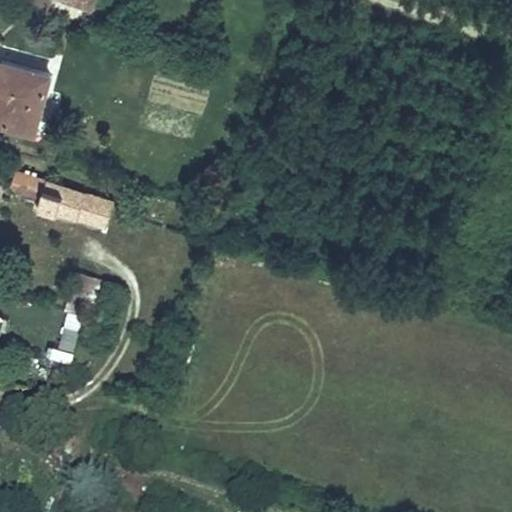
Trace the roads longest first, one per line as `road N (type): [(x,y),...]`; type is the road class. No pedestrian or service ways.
road 1 (unknown): [(0,406),(66,407),(109,371),(130,325),(131,300),(115,275),(95,265)]
road 2 (track): [(372,0),(511,41)]
